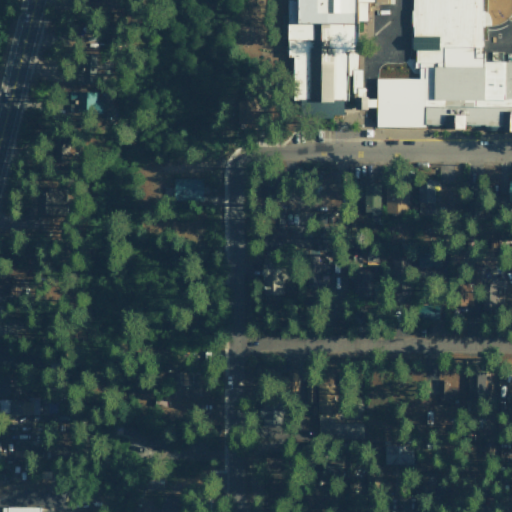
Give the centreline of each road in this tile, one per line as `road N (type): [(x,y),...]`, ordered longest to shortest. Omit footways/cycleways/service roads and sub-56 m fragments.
road 1 (residential): [(230,511),(228,170),(237,155)]
road 2 (residential): [(230,342),(511,344)]
road 3 (residential): [(237,155),(511,154)]
road 4 (primary): [(0,133),(33,0)]
